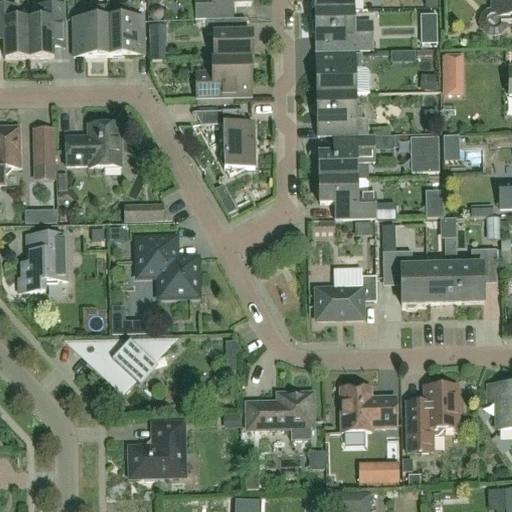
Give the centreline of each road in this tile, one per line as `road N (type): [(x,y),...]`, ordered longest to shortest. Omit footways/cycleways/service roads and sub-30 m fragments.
road 1 (residential): [(224,247),(281,352),(300,361),(511,355)]
road 2 (residential): [(0,100),(138,96),(224,247)]
road 3 (residential): [(224,247),(282,220),(276,0)]
road 4 (residential): [(66,511),(61,426),(0,361)]
